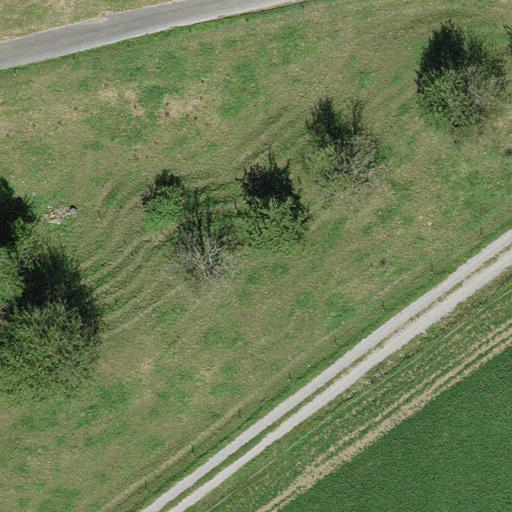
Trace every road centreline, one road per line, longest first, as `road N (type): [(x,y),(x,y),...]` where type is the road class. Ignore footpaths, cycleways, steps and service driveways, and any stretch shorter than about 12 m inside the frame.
road 1 (track): [(511,246),(165,511)]
road 2 (track): [(0,61),(252,0)]
